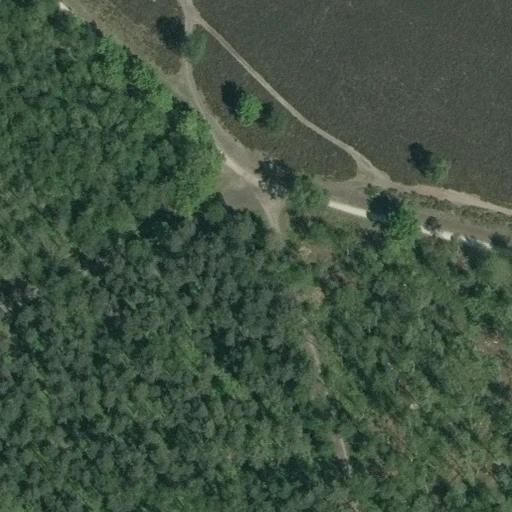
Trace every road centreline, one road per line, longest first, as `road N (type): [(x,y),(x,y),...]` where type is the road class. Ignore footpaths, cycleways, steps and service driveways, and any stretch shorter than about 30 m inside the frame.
road 1 (track): [(511,242),(263,173),(70,0)]
road 2 (track): [(257,183),(356,511)]
road 3 (track): [(0,307),(257,183),(263,173)]
